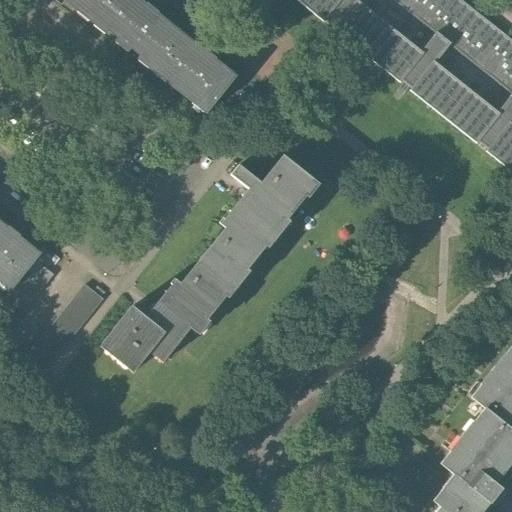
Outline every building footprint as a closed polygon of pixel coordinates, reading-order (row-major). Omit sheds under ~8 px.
[(61,0),(94,26),(114,0),(61,0)] [(184,38),(136,0),(114,0),(94,26),(107,36),(110,33),(120,41),(117,44),(130,54),(133,51),(143,59),(140,63),(154,75),(184,38)] [(491,152),(490,154),(511,172),(511,128),(511,127),(511,125),(511,40),(461,0),(298,0),(297,2),(324,24),(326,22),(337,30),(335,32),(401,85),(403,83),(414,92),(412,94),(478,146),(481,143),(491,152)] [(236,79),(184,38),(154,75),(207,117),(236,79)] [(226,231),(205,258),(241,287),(252,274),(249,271),(267,249),(270,251),(292,224),(290,222),(308,199),(311,201),(322,186),(285,157),(263,185),(241,168),(233,178),(250,192),(222,227),(226,231)] [(39,254),(0,222),(0,282),(10,290),(35,260),(39,254)] [(230,301),(241,287),(205,258),(182,287),(176,283),(147,320),(131,308),(100,348),(133,374),(148,355),(163,366),(191,331),(200,338),(211,325),(208,323),(227,299),(230,301)] [(54,275),(35,260),(10,290),(0,303),(0,340),(1,341),(54,275)] [(24,361),(42,376),(104,300),(85,286),(24,361)] [(471,399),(484,409),(509,429),(511,425),(511,346),(505,355),(504,355),(479,386),(481,387),(471,399)] [(439,465),(453,475),(432,502),(439,508),(436,511),(482,511),(489,504),(503,487),(496,482),(511,462),(511,452),(511,453),(511,452),(511,431),(509,429),(484,409),(475,420),(474,419),(449,451),(450,452),(439,465)]
